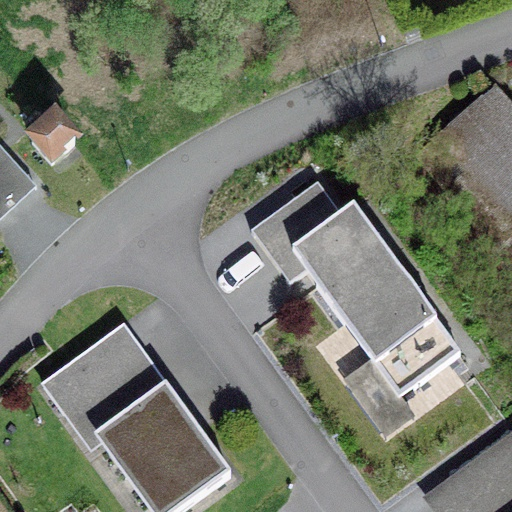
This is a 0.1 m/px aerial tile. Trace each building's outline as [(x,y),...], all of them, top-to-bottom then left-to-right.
[(511,277),(511,120),(492,97),(415,160),(511,277)] [(47,169),(70,148),(50,125),(27,146),(47,169)] [(0,227),(35,196),(0,157),(0,227)] [(452,361),(355,222),(297,262),(394,402),(452,361)] [(127,326),(46,383),(136,511),(186,511),(234,479),(127,326)]
